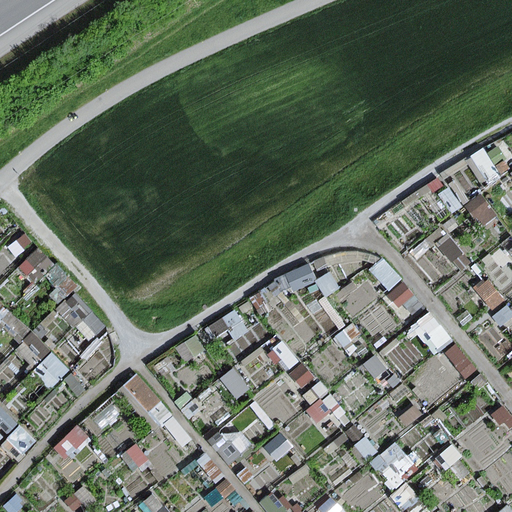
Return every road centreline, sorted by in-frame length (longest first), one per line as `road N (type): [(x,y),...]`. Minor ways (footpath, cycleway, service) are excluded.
road 1 (track): [(511,124),(450,155),(364,221),(134,356),(0,495)]
road 2 (track): [(15,168),(73,235),(134,356),(263,511)]
road 3 (track): [(325,0),(125,88),(0,183)]
road 4 (track): [(364,221),(511,399)]
